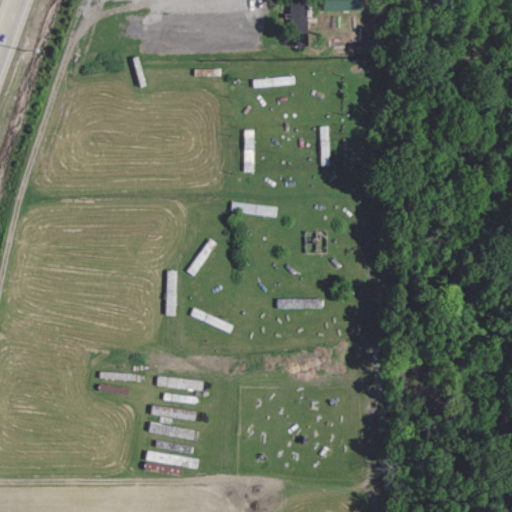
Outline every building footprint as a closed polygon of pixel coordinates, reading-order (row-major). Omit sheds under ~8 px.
[(286,0),(286,44),(301,44),(302,0),(286,0)] [(353,0),(316,0),(317,9),(354,9),(353,0)] [(272,76),(272,84),(291,82),(290,75),(272,76)] [(264,212),(265,203),(229,202),(228,211),(264,212)] [(153,385),(199,387),(200,378),(154,376),(153,385)] [(193,410),(148,403),(146,412),(192,419),(193,410)] [(191,436),(192,427),(146,422),(145,431),(191,436)] [(196,458),(170,454),(170,453),(143,449),(141,458),(195,467),(196,458)] [(178,466),(157,463),(156,471),(178,473),(178,466)]
